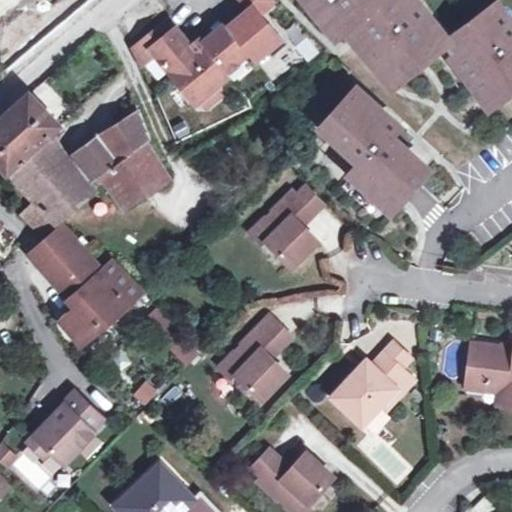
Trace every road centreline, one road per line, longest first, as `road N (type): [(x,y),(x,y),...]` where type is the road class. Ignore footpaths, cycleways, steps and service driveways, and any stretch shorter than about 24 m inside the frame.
road 1 (residential): [(0,98),(114,0)]
road 2 (residential): [(367,281),(511,299)]
road 3 (unknown): [(511,171),(460,232),(446,258),(443,290)]
